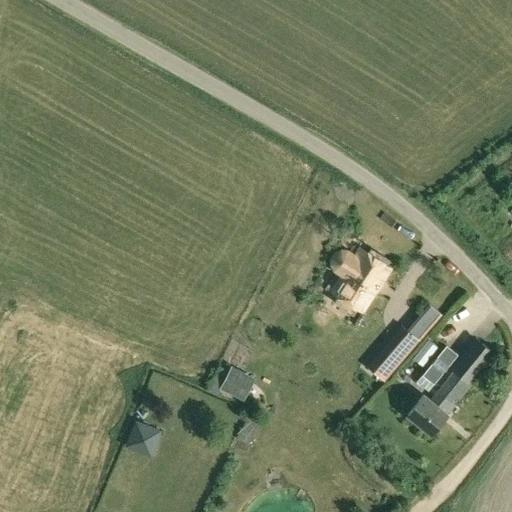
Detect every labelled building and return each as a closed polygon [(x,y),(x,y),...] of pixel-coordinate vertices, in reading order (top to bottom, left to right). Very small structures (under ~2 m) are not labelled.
[(331,292),(361,312),(390,267),(360,247),(355,255),(347,250),(341,249),(335,252),(332,257),(332,263),(335,269),(342,274),(331,292)] [(366,366),(383,381),(393,370),(420,339),(443,313),(429,302),(407,328),(402,324),(366,366)] [(408,414),(431,434),(472,384),(467,379),(491,350),(478,340),(429,400),(423,395),(408,414)] [(417,381),(428,391),(458,354),(446,344),(417,381)] [(220,388),(244,400),(256,377),(231,365),(220,388)] [(236,438),(248,443),(262,415),(250,409),(236,438)]
